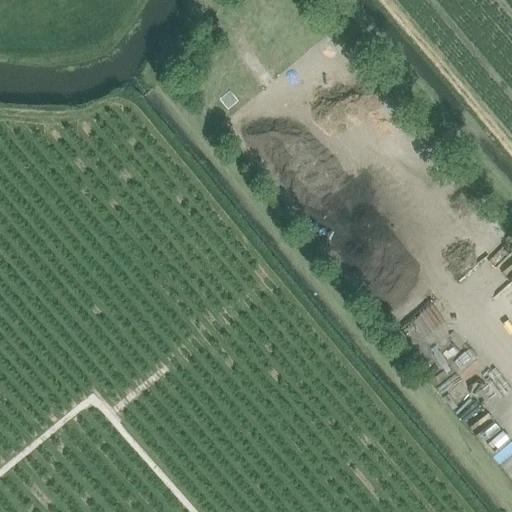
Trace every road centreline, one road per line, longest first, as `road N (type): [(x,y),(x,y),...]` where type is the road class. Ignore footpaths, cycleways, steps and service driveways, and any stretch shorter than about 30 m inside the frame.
road 1 (track): [(193,511),(95,400),(0,474)]
road 2 (unclassified): [(511,342),(359,148)]
